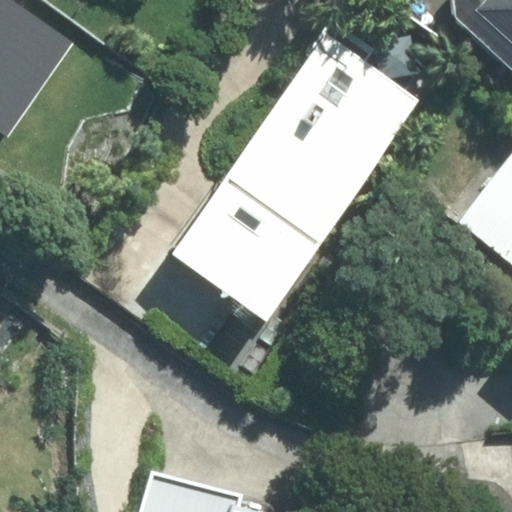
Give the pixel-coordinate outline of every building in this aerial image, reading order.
[(511,0),(423,0),(424,0),(511,90),(511,0)] [(335,2),(316,27),(158,249),(240,308),(207,355),(253,388),(282,348),(257,331),(314,252),(303,244),(403,105),(352,68),(377,32),(335,2)] [(0,125),(57,45),(0,4),(0,125)] [(511,146),(506,142),(442,220),(511,278),(511,317),(497,335),(511,347),(511,146)] [(235,493),(140,471),(130,511),(245,511),(231,509),(235,493)]
